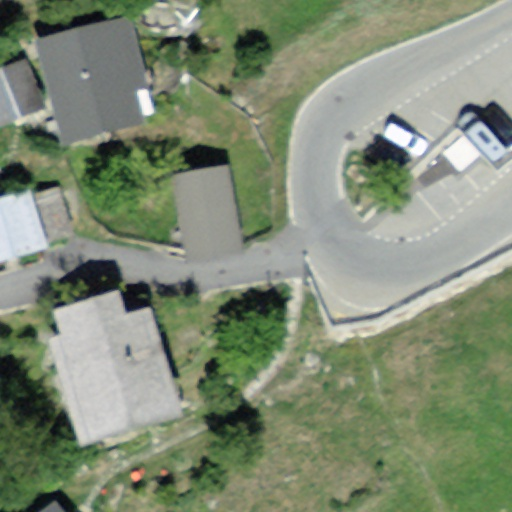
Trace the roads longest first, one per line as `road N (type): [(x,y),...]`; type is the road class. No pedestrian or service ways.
road 1 (tertiary): [(324,237),(313,189),(315,149),(340,103),(511,14)]
road 2 (residential): [(324,237),(261,270),(108,280),(0,299)]
road 3 (tertiary): [(511,198),(452,249),(411,270),(356,270),(324,237)]
